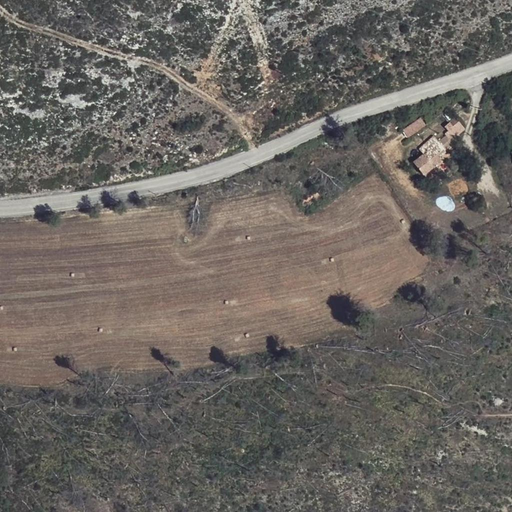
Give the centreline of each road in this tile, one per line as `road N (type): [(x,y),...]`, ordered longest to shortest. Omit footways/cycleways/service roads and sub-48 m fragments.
road 1 (unclassified): [(511,64),(358,112),(225,170),(0,209)]
road 2 (track): [(259,154),(241,125),(156,65),(13,24),(0,8)]
